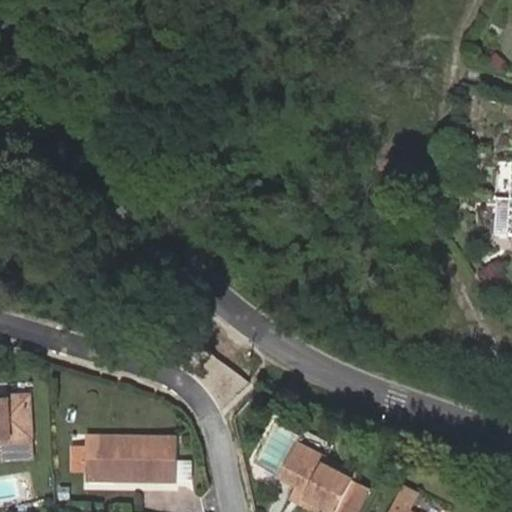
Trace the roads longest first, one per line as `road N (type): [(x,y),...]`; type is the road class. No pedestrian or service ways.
road 1 (unclassified): [(0,29),(87,166),(170,258),(276,339),(432,416)]
road 2 (track): [(479,0),(444,77),(431,235),(499,370)]
road 3 (residential): [(230,511),(205,416),(175,382),(0,324)]
